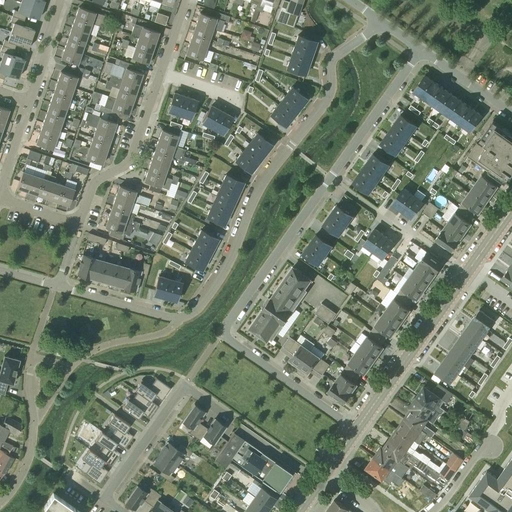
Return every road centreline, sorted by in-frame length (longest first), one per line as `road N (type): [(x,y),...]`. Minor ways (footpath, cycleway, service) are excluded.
road 1 (residential): [(57,287),(175,320),(198,308),(229,262),(263,182),(331,92),(333,58),(380,22)]
road 2 (residential): [(358,431),(219,335),(331,176)]
road 3 (secondary): [(358,431),(468,270)]
road 4 (residential): [(78,224),(94,180),(130,162),(160,73)]
road 5 (residential): [(0,506),(31,451),(31,357)]
road 6 (residential): [(331,176),(420,49)]
road 7 (residential): [(107,501),(186,380)]
